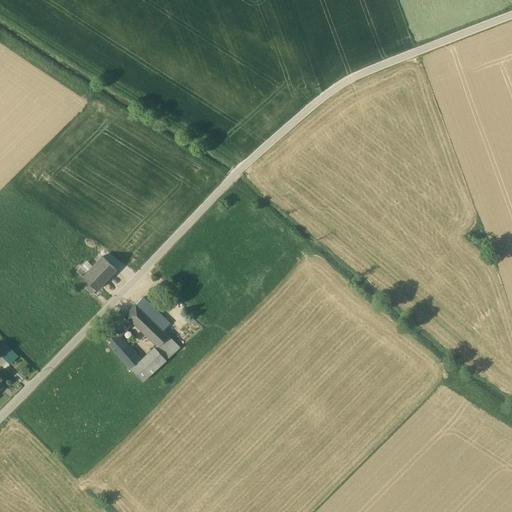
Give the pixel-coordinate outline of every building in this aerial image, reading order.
[(102,256),(87,273),(81,267),(77,271),(89,283),(97,290),(116,270),(102,256)] [(97,290),(89,283),(85,288),(92,295),(97,290)] [(154,321),(137,304),(124,317),(130,322),(132,321),(140,329),(154,321)] [(119,312),(100,331),(111,341),(117,336),(130,322),(124,317),(119,312)] [(154,321),(140,329),(157,345),(164,339),(168,335),(154,321)] [(139,362),(117,336),(111,341),(109,343),(131,368),(139,362)] [(157,345),(155,347),(166,360),(175,352),(164,339),(157,345)] [(5,345),(0,350),(0,353),(6,359),(13,352),(5,345)] [(166,360),(155,347),(139,362),(131,368),(143,382),(166,360)]
